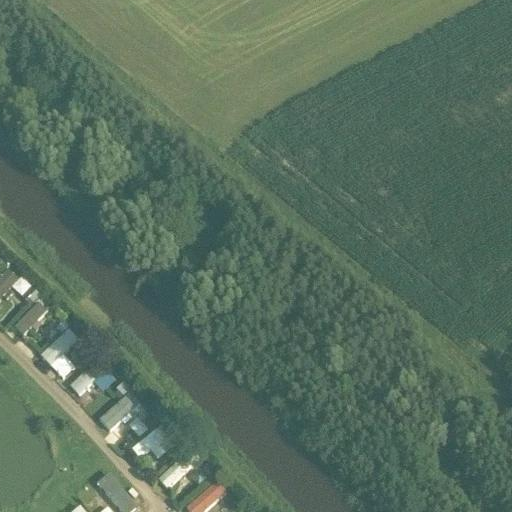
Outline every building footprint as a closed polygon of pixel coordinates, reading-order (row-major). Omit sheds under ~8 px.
[(0,272),(0,303),(15,311),(27,286),(0,272)] [(31,339),(57,315),(48,305),(22,330),(31,339)] [(47,360),(60,373),(88,345),(75,332),(47,360)] [(103,364),(76,390),(87,401),(114,376),(103,364)] [(119,432),(142,413),(132,401),(109,420),(119,432)] [(151,410),(142,417),(152,429),(160,422),(151,410)] [(139,451),(148,463),(180,439),(171,427),(139,451)] [(165,484),(177,496),(208,464),(197,453),(165,484)] [(224,485),(196,511),(220,511),(236,497),(224,485)] [(108,502),(116,511),(145,511),(147,511),(125,487),(108,502)]
